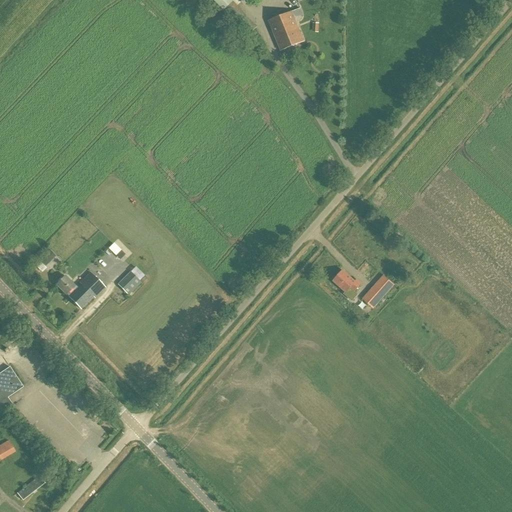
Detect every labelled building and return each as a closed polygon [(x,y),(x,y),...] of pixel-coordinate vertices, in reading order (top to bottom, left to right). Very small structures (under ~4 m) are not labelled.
[(257,27),(233,1),(234,1),(232,0),(213,0),(247,37),(257,27)] [(268,21),(274,34),(282,31),(283,35),(299,29),(292,12),(268,21)] [(282,31),(274,34),(281,52),(304,42),(299,29),(283,35),(282,31)] [(126,255),(114,244),(108,249),(120,261),(126,255)] [(45,268),(56,257),(50,251),(40,262),(45,268)] [(406,277),(405,276),(410,271),(393,255),(387,261),(392,265),(362,299),(373,309),(394,285),(393,284),(395,282),(399,285),(406,277)] [(118,284),(128,295),(141,283),(138,280),(142,276),(134,268),(118,284)] [(343,270),(333,282),(346,293),(350,288),(354,292),(362,284),(357,280),(355,281),(343,270)] [(75,291),(69,297),(81,309),(93,297),(95,298),(105,288),(90,273),(80,283),(81,284),(75,291)] [(67,295),(69,297),(75,291),(73,289),(76,286),(65,275),(55,285),(66,296),(67,295)] [(0,411),(11,404),(7,398),(22,387),(9,367),(0,372),(0,411)] [(8,440),(0,445),(0,460),(15,452),(8,440)] [(39,477),(17,494),(22,502),(45,485),(39,477)]
